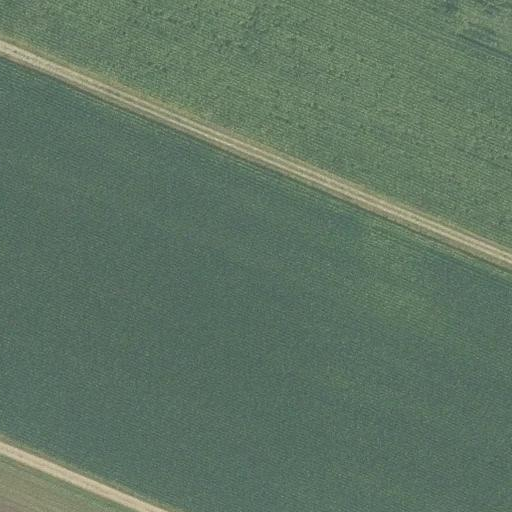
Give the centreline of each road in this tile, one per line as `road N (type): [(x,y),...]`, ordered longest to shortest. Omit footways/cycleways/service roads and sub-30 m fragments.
road 1 (track): [(0,46),(511,263)]
road 2 (track): [(0,444),(160,511)]
